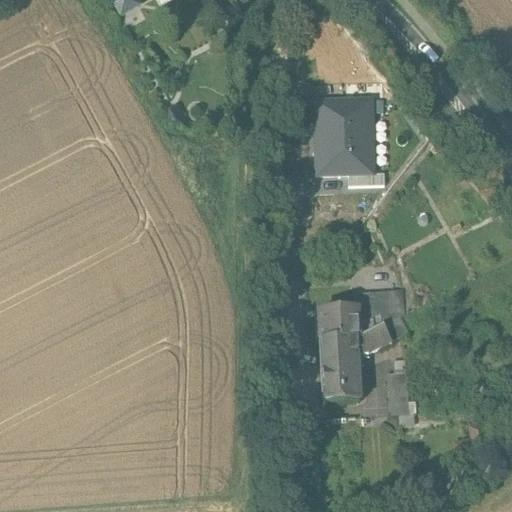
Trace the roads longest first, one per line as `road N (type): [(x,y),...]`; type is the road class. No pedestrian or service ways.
road 1 (track): [(80,511),(204,502),(233,487),(256,0)]
road 2 (unclassified): [(276,0),(295,400)]
road 3 (secondary): [(511,166),(370,0)]
